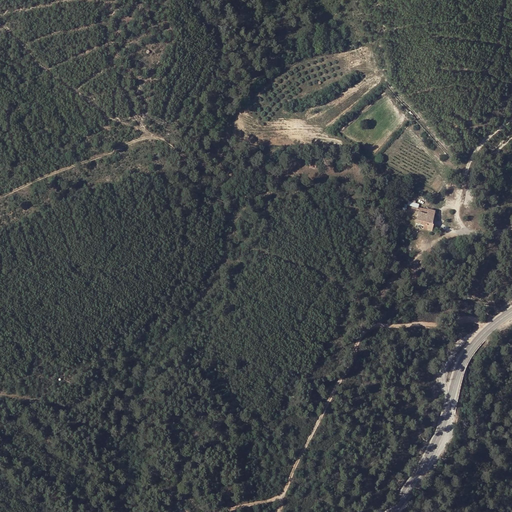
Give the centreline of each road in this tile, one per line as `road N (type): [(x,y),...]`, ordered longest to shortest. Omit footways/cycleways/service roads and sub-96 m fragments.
road 1 (track): [(282,511),(302,453),(369,330),(465,319),(481,322),(488,339),(469,372),(471,453),(444,511)]
road 2 (track): [(511,120),(481,144),(461,177),(455,202),(462,238),(403,272),(368,311),(364,337)]
road 3 (secondary): [(511,311),(468,350),(436,440),(389,511)]
road 4 (track): [(0,196),(142,138),(165,141)]
